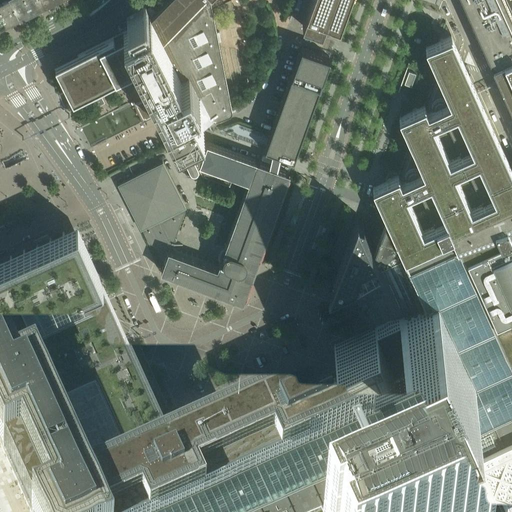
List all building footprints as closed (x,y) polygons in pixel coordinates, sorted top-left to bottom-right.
[(19,15),(11,0),(0,0),(0,4),(8,21),(12,19),(13,20),(19,17),(18,15),(19,15)] [(32,8),(27,0),(11,0),(19,15),(32,8)] [(46,3),(43,0),(27,0),(32,8),(38,5),(39,7),(46,3)] [(169,0),(151,19),(180,76),(191,97),(198,111),(203,109),(206,108),(209,114),(209,115),(210,116),(211,116),(212,117),(213,117),(214,118),(215,118),(216,118),(217,117),(221,116),(224,115),(229,113),(230,113),(230,112),(231,112),(231,111),(232,110),(232,109),(232,108),(232,107),(230,95),(219,41),(221,41),(220,32),(217,32),(213,10),(210,0),(169,0)] [(311,0),(307,13),(303,25),(328,34),(328,36),(336,39),(338,39),(340,32),(339,32),(350,0),(311,0)] [(346,242),(328,291),(346,282),(360,276),(381,266),(417,249),(432,282),(438,296),(476,378),(479,386),(494,379),(495,378),(498,377),(501,376),(510,372),(511,370),(511,17),(504,0),(463,0),(481,41),(482,41),(482,42),(485,48),(487,54),(493,66),(498,78),(511,108),(511,167),(465,63),(455,42),(455,41),(451,33),(451,34),(439,39),(438,39),(438,40),(435,41),(427,44),(426,45),(427,46),(431,57),(437,70),(424,103),(424,104),(413,109),(412,109),(411,109),(402,114),(399,115),(401,117),(405,127),(410,140),(398,172),(397,174),(386,179),(373,185),(384,210),(386,214),(387,215),(373,250),(361,223),(363,218),(358,216),(357,214),(354,222),(351,230),(346,242)] [(8,21),(0,4),(0,26),(5,24),(5,22),(8,21)] [(0,171),(27,159),(25,155),(22,149),(15,136),(58,94),(64,107),(71,103),(65,91),(50,76),(97,30),(73,6),(27,51),(21,46),(0,66),(0,171)] [(114,35),(55,65),(73,100),(89,92),(92,91),(93,93),(92,93),(92,94),(92,95),(93,96),(93,97),(94,97),(95,98),(96,98),(97,98),(98,97),(99,96),(100,95),(100,94),(99,93),(99,92),(98,91),(97,91),(96,89),(98,87),(131,71),(130,69),(141,64),(165,113),(177,135),(203,122),(198,111),(191,97),(180,76),(151,19),(150,16),(147,18),(144,13),(131,19),(134,24),(123,30),(114,35)] [(270,134),(265,147),(272,150),(280,152),(294,157),(328,61),(330,56),(329,55),(301,46),(290,77),(271,132),(270,133),(270,134)] [(411,71),(408,79),(414,81),(416,73),(411,71)] [(92,91),(89,92),(97,107),(106,102),(98,87),(96,89),(92,91)] [(243,299),(252,274),(252,273),(253,272),(254,271),(253,271),(252,270),(252,269),(253,269),(253,268),(254,267),(254,266),(255,265),(255,264),(255,263),(255,262),(256,262),(257,262),(257,260),(257,259),(289,171),(276,167),(278,160),(280,152),(272,150),(270,157),(269,164),(257,159),(213,144),(207,142),(189,150),(186,152),(184,153),(192,170),(193,169),(198,167),(199,166),(202,173),(230,183),(233,173),(249,179),(225,247),(225,248),(223,249),(223,250),(224,250),(225,250),(225,251),(226,251),(226,252),(225,254),(223,257),(223,260),(222,260),(221,260),(221,259),(220,259),(219,259),(220,261),(219,263),(218,267),(180,253),(172,250),(169,249),(170,245),(172,246),(173,242),(175,237),(177,232),(186,208),(185,205),(163,161),(139,173),(134,176),(126,180),(119,184),(141,228),(142,228),(149,243),(168,250),(162,269),(161,270),(171,273),(173,274),(243,299)] [(362,278),(375,272),(384,295),(362,305),(365,312),(388,302),(394,316),(395,319),(369,330),(351,339),(350,339),(347,341),(346,341),(334,346),(342,363),(342,365),(345,371),(346,372),(205,436),(178,448),(119,317),(78,225),(0,259),(0,446),(29,510),(30,509),(31,511),(511,511),(511,378),(482,392),(479,386),(476,378),(438,296),(432,282),(417,249),(381,266),(360,276),(362,278)]
